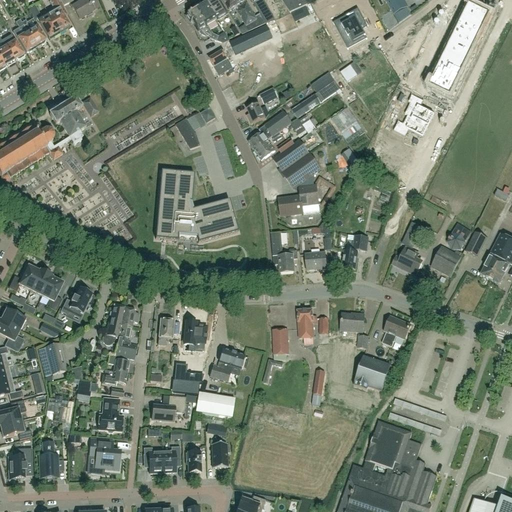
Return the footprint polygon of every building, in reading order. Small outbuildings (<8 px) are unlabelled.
[(62,7),(58,0),(47,0),(54,13),(47,17),(48,19),(58,35),(64,32),(63,30),(67,27),(62,18),(66,15),(62,7)] [(71,0),(58,0),(62,7),(68,4),(78,21),(85,17),(85,18),(88,16),(80,3),(75,6),(72,2),(71,0)] [(92,13),(91,12),(98,7),(94,0),(82,0),(83,1),(80,3),(88,16),(91,14),(90,13),(92,13)] [(217,0),(214,0),(207,5),(215,19),(216,21),(226,15),(217,0)] [(234,9),(244,26),(238,29),(242,36),(265,25),(261,18),(259,15),(254,19),(244,2),(244,3),(241,0),(220,0),(228,12),(234,9)] [(280,0),(289,14),(310,5),(306,0),(280,0)] [(341,0),(322,0),(316,3),(320,11),(321,10),(341,0)] [(406,11),(400,0),(383,0),(393,18),(406,11)] [(401,0),(409,12),(425,3),(423,0),(401,0)] [(215,19),(207,5),(206,3),(195,9),(196,11),(197,11),(206,25),(215,19)] [(43,22),(41,20),(33,6),(28,9),(34,21),(36,20),(37,22),(36,22),(47,40),(51,37),(52,39),(58,35),(48,19),(43,22)] [(468,6),(462,20),(482,30),(486,21),(488,16),(468,6)] [(365,38),(360,29),(365,26),(366,28),(367,28),(357,10),(344,17),(347,21),(337,26),(348,47),(365,38)] [(191,15),(186,17),(190,24),(191,23),(197,33),(198,32),(200,35),(200,36),(205,38),(208,37),(209,40),(216,42),(217,42),(222,45),(227,43),(229,42),(228,40),(225,36),(224,33),(218,37),(213,35),(212,34),(208,30),(207,27),(206,25),(197,11),(196,11),(193,13),(193,12),(190,14),(191,15)] [(34,47),(26,34),(21,24),(18,20),(14,22),(19,30),(13,34),(24,53),(25,53),(26,54),(27,54),(28,54),(29,53),(30,52),(31,51),(31,50),(31,49),(34,47)] [(22,24),(21,24),(34,47),(37,46),(38,46),(39,47),(41,46),(42,46),(43,45),(44,44),(44,43),(44,42),(44,41),(31,20),(25,24),(26,26),(24,27),(22,24)] [(462,20),(455,34),(475,43),(482,30),(462,20)] [(234,56),(271,39),(266,27),(229,44),(234,56)] [(455,34),(449,47),(469,57),(475,43),(455,34)] [(0,41),(12,62),(16,60),(17,62),(23,58),(10,35),(0,41)] [(0,62),(3,67),(6,66),(7,67),(13,63),(12,62),(0,41),(0,62)] [(449,47),(442,60),(462,70),(469,57),(449,47)] [(231,60),(216,67),(228,91),(243,84),(231,60)] [(442,60),(436,73),(456,83),(462,70),(442,60)] [(254,61),(248,64),(254,79),(260,77),(254,61)] [(357,76),(350,66),(339,73),(346,84),(357,76)] [(436,73),(429,87),(449,97),(456,83),(436,73)] [(311,86),(316,95),(334,83),(328,75),(311,86)] [(300,105),(294,109),(300,117),(306,114),(320,104),(339,91),(334,83),(300,105)] [(272,90),(261,95),(259,97),(263,106),(277,99),(272,90)] [(409,104),(404,115),(407,116),(428,127),(434,116),(420,108),(423,102),(411,96),(407,103),(409,104)] [(42,132),(40,128),(38,124),(32,128),(32,127),(31,128),(19,136),(19,135),(18,136),(7,144),(6,143),(5,143),(6,144),(0,147),(0,177),(1,177),(0,179),(1,181),(2,183),(4,183),(6,183),(8,181),(9,178),(9,179),(10,179),(10,180),(11,180),(11,179),(11,178),(22,171),(23,172),(24,171),(24,170),(35,163),(36,164),(37,163),(36,162),(48,155),(50,156),(52,161),(62,155),(58,149),(70,141),(73,146),(81,142),(79,139),(82,138),(78,132),(85,128),(81,122),(86,119),(74,100),(59,110),(58,108),(54,108),(50,111),(49,114),(50,115),(49,116),(55,126),(59,123),(68,139),(53,148),(50,144),(51,142),(52,140),(52,137),(51,135),(50,133),(49,132),(47,131),(46,131),(42,132)] [(89,100),(82,104),(90,118),(98,113),(89,100)] [(246,111),(248,115),(245,116),(249,125),(252,124),(253,126),(264,121),(268,116),(265,108),(259,111),(257,106),(246,111)] [(331,121),(345,140),(361,129),(347,110),(331,121)] [(214,120),(209,111),(201,116),(206,125),(214,120)] [(253,152),(267,142),(267,141),(270,139),(278,133),(290,125),(283,114),(258,131),(261,135),(248,144),(253,152)] [(306,116),(298,121),(308,135),(315,130),(306,116)] [(397,122),(393,132),(405,138),(408,132),(422,139),(428,127),(407,116),(402,125),(397,122)] [(298,121),(297,120),(290,126),(297,136),(304,131),(307,135),(308,135),(298,121)] [(170,129),(175,140),(179,138),(175,127),(170,129)] [(165,128),(159,132),(163,139),(169,136),(165,128)] [(281,138),(278,133),(270,139),(274,143),(281,138)] [(390,135),(381,152),(408,167),(411,162),(409,161),(413,154),(407,151),(410,145),(390,135)] [(183,140),(178,143),(182,153),(187,151),(183,140)] [(280,156),(294,146),(289,140),(276,150),(280,156)] [(274,152),(267,142),(253,152),(261,162),(274,152)] [(280,156),(272,161),(281,173),(308,154),(299,142),(294,146),(280,156)] [(381,152),(372,170),(392,180),(395,174),(401,177),(404,171),(406,171),(408,167),(381,152)] [(297,188),(299,198),(278,201),(280,218),(302,215),(319,212),(319,206),(316,186),(313,186),(314,175),(321,171),(309,155),(282,174),(293,190),(300,185),(300,188),(297,188)] [(160,172),(154,240),(177,242),(177,236),(195,238),(197,244),(237,233),(228,201),(205,208),(191,211),(189,203),(191,203),(193,175),(160,172)] [(377,182),(373,191),(389,197),(392,188),(386,185),(387,182),(381,180),(380,183),(377,182)] [(505,203),(509,196),(497,190),(493,197),(505,203)] [(329,229),(323,223),(320,227),(320,235),(324,236),(325,240),(323,241),(324,252),(331,252),(329,229)] [(454,230),(451,235),(446,243),(450,251),(460,251),(465,243),(467,237),(465,236),(467,234),(456,227),(454,230)] [(400,247),(404,249),(399,260),(395,258),(391,266),(415,277),(421,264),(415,261),(418,256),(410,252),(420,233),(408,228),(405,235),(400,247)] [(295,252),(286,253),(282,254),(280,234),(270,235),(273,266),(278,266),(279,275),(293,274),(292,261),(296,261),(295,252)] [(475,234),(465,252),(476,258),(486,240),(475,234)] [(511,241),(500,236),(490,256),(500,261),(509,265),(511,258),(511,241)] [(353,237),(351,253),(344,252),(341,269),(354,271),(357,252),(366,253),(368,239),(353,237)] [(460,258),(441,249),(430,269),(449,278),(460,258)] [(311,255),(304,256),(305,257),(306,272),(326,271),(325,257),(324,254),(319,254),(319,250),(311,251),(311,255)] [(500,261),(490,256),(490,255),(479,276),(490,281),(500,261)] [(509,265),(500,261),(490,281),(499,286),(509,265)] [(26,267),(19,281),(13,278),(8,289),(15,293),(18,287),(29,292),(35,280),(39,272),(38,273),(27,267),(26,267)] [(51,278),(47,276),(39,272),(35,280),(29,292),(41,298),(51,279),(51,278)] [(51,279),(41,298),(48,301),(45,308),(55,313),(61,301),(55,298),(62,284),(51,279)] [(74,299),(72,298),(70,303),(65,301),(59,313),(66,316),(68,313),(80,319),(90,297),(78,291),(74,299)] [(113,307),(107,336),(104,336),(102,338),(101,341),(102,344),(103,346),(106,347),(108,348),(110,347),(112,345),(115,346),(117,340),(120,326),(124,309),(113,307)] [(28,308),(25,313),(32,316),(34,311),(28,308)] [(134,312),(124,309),(120,326),(131,328),(132,323),(136,324),(138,315),(133,314),(134,312)] [(5,311),(0,321),(0,322),(19,332),(24,321),(5,311)] [(313,339),(313,329),(312,325),(316,325),(316,318),(312,318),(311,311),(296,312),(298,340),(313,339)] [(355,315),(355,317),(341,315),(340,332),(361,334),(363,316),(355,315)] [(404,341),(410,327),(389,318),(383,333),(386,334),(381,345),(391,349),(395,338),(404,341)] [(62,326),(53,321),(51,326),(60,331),(62,326)] [(159,321),(157,347),(164,347),(165,340),(171,340),(173,322),(159,321)] [(19,332),(0,322),(0,336),(7,340),(3,347),(5,348),(6,349),(15,353),(17,353),(23,341),(16,337),(19,332)] [(192,352),(202,353),(205,328),(195,327),(195,325),(185,324),(183,346),(188,346),(187,352),(192,353),(192,352)] [(114,357),(112,357),(114,358),(114,357),(133,362),(136,347),(127,345),(131,328),(120,326),(117,340),(115,346),(116,346),(114,357)] [(287,331),(272,332),(273,357),(288,356),(287,331)] [(358,338),(357,349),(356,359),(362,360),(363,358),(366,351),(366,350),(367,339),(358,338)] [(66,373),(59,346),(38,351),(44,378),(66,373)] [(0,369),(12,367),(11,361),(6,362),(5,355),(7,354),(6,349),(5,348),(0,349),(0,369)] [(363,358),(362,360),(353,388),(366,392),(367,389),(377,392),(381,394),(385,380),(388,381),(395,369),(364,358),(366,351),(363,358)] [(226,384),(230,372),(229,372),(230,367),(239,370),(240,369),(245,371),(248,360),(243,358),(229,353),(227,359),(220,357),(217,368),(212,367),(209,378),(226,384)] [(112,357),(109,356),(107,365),(113,366),(112,373),(126,375),(128,364),(118,362),(119,360),(114,359),(114,358),(112,357)] [(283,364),(268,361),(262,384),(267,386),(272,367),(282,369),(283,364)] [(0,383),(11,381),(8,368),(12,367),(0,369),(0,383)] [(175,368),(174,381),(182,382),(183,369),(175,368)] [(104,371),(103,377),(102,378),(101,385),(111,387),(111,384),(124,386),(126,375),(112,373),(104,371)] [(27,384),(33,384),(33,391),(41,391),(40,372),(27,373),(27,384)] [(320,397),(324,373),(316,372),(312,396),(320,397)] [(14,394),(11,381),(0,383),(0,397),(7,396),(9,402),(22,398),(21,392),(14,394)] [(198,385),(195,385),(184,384),(173,383),(172,394),(197,396),(198,385)] [(123,392),(111,391),(110,397),(122,399),(123,392)] [(195,413),(194,422),(230,428),(231,419),(234,400),(198,394),(195,413)] [(152,407),(151,421),(173,423),(174,414),(183,415),(185,399),(168,398),(167,408),(152,407)] [(45,420),(61,423),(61,432),(69,433),(74,404),(67,403),(67,401),(61,400),(61,402),(48,400),(45,420)] [(110,435),(113,433),(121,434),(122,418),(116,417),(117,413),(117,414),(119,401),(103,400),(101,416),(98,416),(97,432),(106,432),(108,435),(110,435)] [(20,421),(18,415),(25,413),(22,402),(10,405),(11,411),(0,413),(0,426),(1,426),(22,421),(20,421)] [(426,410),(425,416),(444,420),(445,414),(426,410)] [(410,427),(438,436),(440,429),(413,420),(410,427)] [(25,432),(22,421),(1,426),(0,426),(0,431),(2,439),(17,435),(18,441),(31,438),(29,431),(25,432)] [(426,511),(429,506),(426,506),(436,478),(412,470),(421,446),(408,442),(411,434),(378,423),(374,435),(373,435),(368,450),(364,462),(365,463),(362,470),(353,467),(337,511),(426,511)] [(206,432),(224,436),(226,428),(207,425),(206,432)] [(192,443),(192,435),(180,435),(180,444),(192,443)] [(88,458),(87,474),(102,475),(103,470),(118,472),(119,454),(111,453),(112,443),(107,442),(90,441),(88,458)] [(212,470),(226,469),(226,454),(228,454),(228,447),(226,447),(226,445),(211,446),(212,470)] [(170,452),(161,453),(161,475),(175,474),(174,463),(179,463),(179,448),(170,449),(170,452)] [(38,457),(39,479),(57,478),(56,457),(52,457),(52,451),(48,451),(48,450),(46,450),(46,451),(42,451),(43,457),(38,457)] [(161,475),(161,453),(151,453),(151,450),(142,450),(143,456),(142,456),(142,464),(148,464),(148,476),(161,475)] [(14,481),(24,480),(23,473),(25,473),(24,466),(23,466),(23,464),(31,463),(31,451),(15,451),(15,459),(7,460),(8,482),(14,482),(14,481)] [(187,475),(200,474),(199,453),(186,454),(187,455),(185,455),(185,466),(187,466),(187,475)] [(236,511),(261,511),(265,502),(253,498),(251,503),(241,500),(236,511)] [(511,511),(511,503),(501,499),(497,509),(473,500),(469,511),(511,511)]
